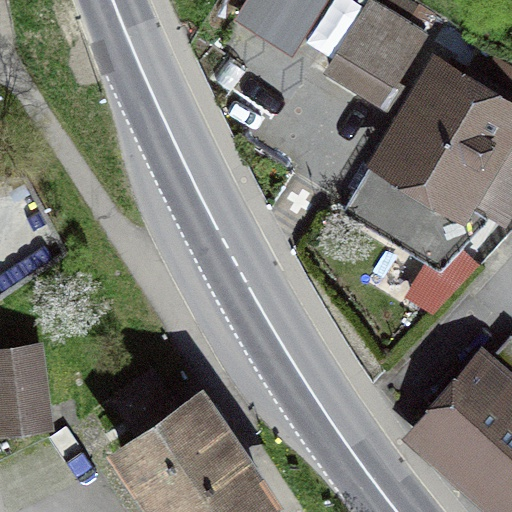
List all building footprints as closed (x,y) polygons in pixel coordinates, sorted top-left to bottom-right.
[(249,0),(243,11),(294,43),(320,0),(249,0)] [(415,45),(359,12),(316,85),(373,118),(415,45)] [(511,140),(511,110),(428,62),(364,174),(461,229),(511,140)] [(511,511),(511,336),(511,335),(493,356),(482,346),(469,360),(400,440),(483,511),(511,511)] [(39,339),(0,343),(0,426),(48,421),(39,339)] [(211,400),(201,384),(106,444),(120,466),(150,511),(267,511),(279,504),(211,400)]
